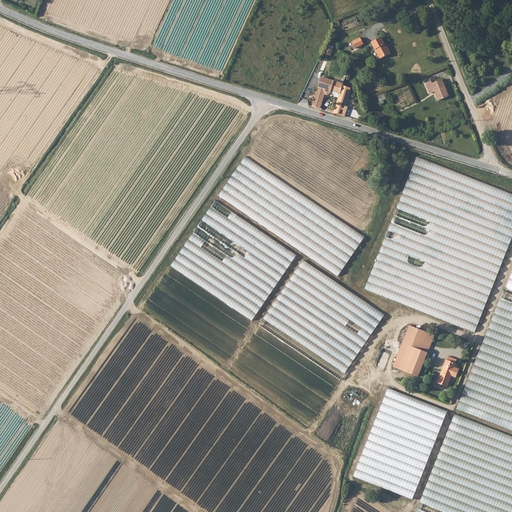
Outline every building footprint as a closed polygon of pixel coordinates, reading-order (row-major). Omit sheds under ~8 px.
[(364,44),(361,38),(352,43),(355,49),(364,44)] [(386,45),(385,46),(381,39),(372,44),(380,60),(391,54),(386,45)] [(331,92),(339,94),(341,86),(320,79),(311,106),(320,109),(325,95),(327,96),(330,94),(331,92)] [(446,89),(442,80),(433,84),(432,81),(427,83),(431,94),(436,92),(439,101),(448,98),(445,89),(446,89)] [(339,94),(332,113),(341,116),(350,89),(341,86),(339,94)] [(379,96),(381,103),(387,101),(385,94),(379,96)] [(333,273),(361,234),(245,156),(219,196),(333,273)] [(475,332),(511,237),(511,194),(417,157),(365,289),(475,332)] [(296,255),(215,201),(205,215),(285,272),(296,255)] [(252,321),(285,272),(205,215),(171,266),(252,321)] [(361,234),(333,273),(338,276),(364,237),(361,234)] [(291,277),(317,296),(330,278),(303,260),(291,277)] [(259,325),(284,342),(317,296),(291,277),(259,325)] [(384,315),(330,278),(317,296),(284,342),(340,380),(384,315)] [(511,430),(511,294),(503,292),(457,409),(511,430)] [(434,335),(409,325),(393,367),(418,377),(434,335)] [(446,360),(437,383),(447,387),(451,376),(455,377),(459,369),(454,368),(457,360),(448,357),(447,360),(446,360)] [(413,499),(447,412),(388,388),(354,476),(413,499)] [(511,511),(511,436),(454,414),(416,511),(511,511)]
